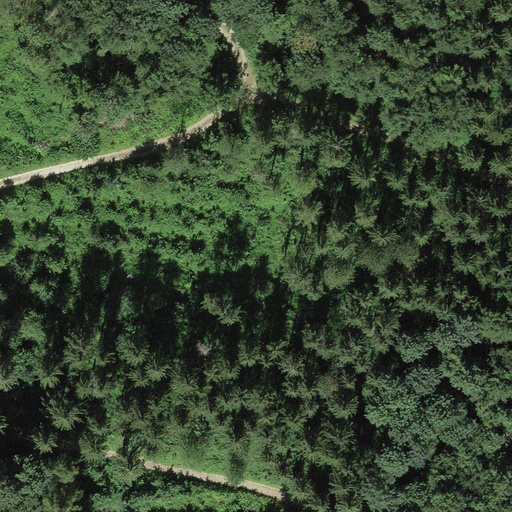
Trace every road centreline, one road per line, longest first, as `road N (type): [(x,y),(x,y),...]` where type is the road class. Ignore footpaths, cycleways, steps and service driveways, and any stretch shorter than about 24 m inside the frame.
road 1 (track): [(193,0),(236,39),(243,74),(223,112),(109,160),(0,185)]
road 2 (track): [(0,408),(335,511)]
road 3 (track): [(243,74),(511,180)]
road 4 (track): [(272,492),(121,511)]
